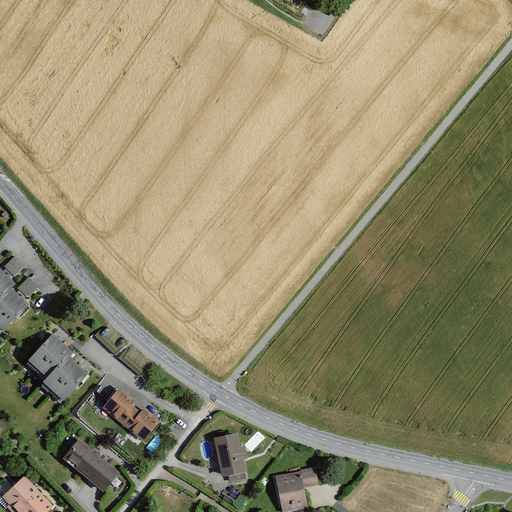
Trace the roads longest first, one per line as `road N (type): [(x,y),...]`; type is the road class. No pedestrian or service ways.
road 1 (unclassified): [(222,394),(511,43)]
road 2 (tertiary): [(0,179),(94,292),(222,394)]
road 3 (tertiary): [(222,394),(283,426),(478,475)]
road 4 (residential): [(123,511),(222,394)]
